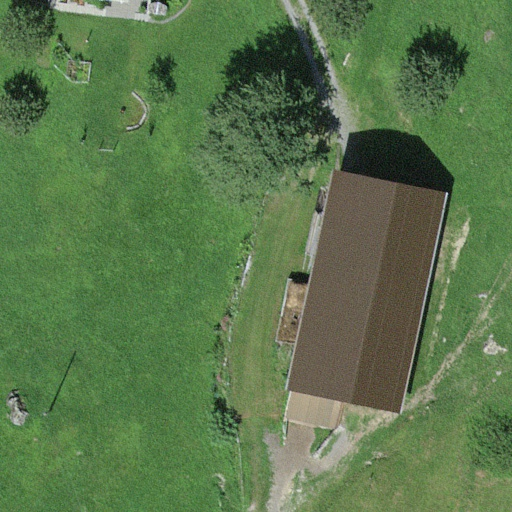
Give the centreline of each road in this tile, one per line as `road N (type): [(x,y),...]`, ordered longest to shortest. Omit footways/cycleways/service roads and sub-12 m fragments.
road 1 (track): [(290,0),(320,65),(328,117),(257,320),(252,396),(267,511)]
road 2 (track): [(328,117),(350,83),(370,0)]
